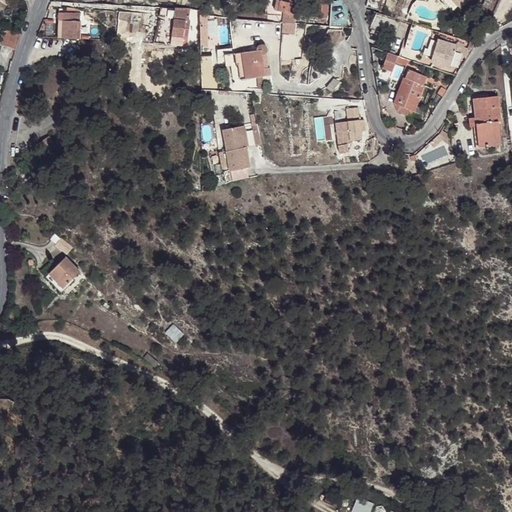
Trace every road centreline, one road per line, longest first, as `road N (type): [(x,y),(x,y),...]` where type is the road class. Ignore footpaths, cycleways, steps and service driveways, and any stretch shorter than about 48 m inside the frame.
road 1 (track): [(0,344),(42,337),(91,349),(161,384),(249,457),(292,476),(355,484),(447,511)]
road 2 (residential): [(511,28),(478,50),(419,139),(395,141),(371,106),(354,10)]
road 3 (residential): [(41,0),(2,124),(0,215)]
